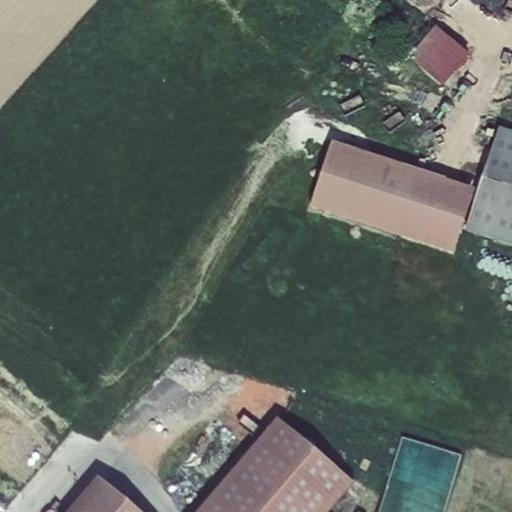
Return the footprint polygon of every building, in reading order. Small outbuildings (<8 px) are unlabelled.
[(471,58),(436,29),(410,60),(444,91),(471,58)] [(511,134),(501,131),(466,234),(511,249),(511,134)] [(455,259),(477,192),(333,145),(310,212),(455,259)] [(214,394),(254,406),(261,383),(222,371),(214,394)] [(335,511),(356,488),(278,423),(201,511),(135,511),(99,481),(72,511),(335,511)]
